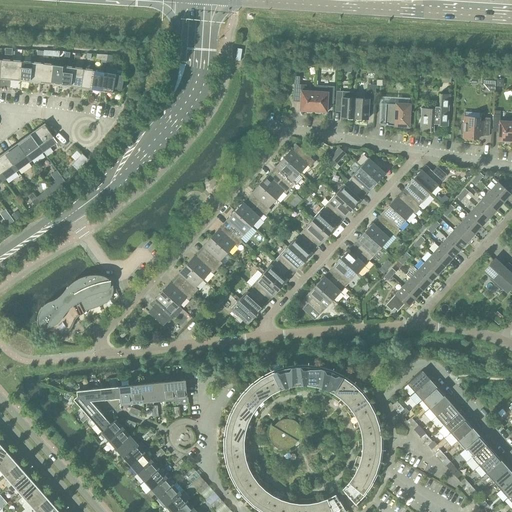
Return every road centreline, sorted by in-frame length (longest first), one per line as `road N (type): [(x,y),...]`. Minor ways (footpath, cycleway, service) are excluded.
road 1 (residential): [(264,337),(101,355),(100,344),(290,130)]
road 2 (tertiary): [(0,267),(115,187),(182,106),(198,75),(207,0)]
road 3 (tertiary): [(179,0),(164,100),(114,159),(0,252)]
road 4 (primary): [(238,0),(511,18)]
road 5 (residential): [(264,337),(263,326),(416,149)]
road 6 (residential): [(511,452),(429,364),(407,370),(382,393)]
road 7 (residential): [(420,325),(264,337)]
road 8 (tertiary): [(100,511),(0,398)]
road 9 (residential): [(420,325),(511,217)]
road 10 (tertiary): [(0,415),(84,511)]
road 11 (residential): [(416,149),(290,130)]
